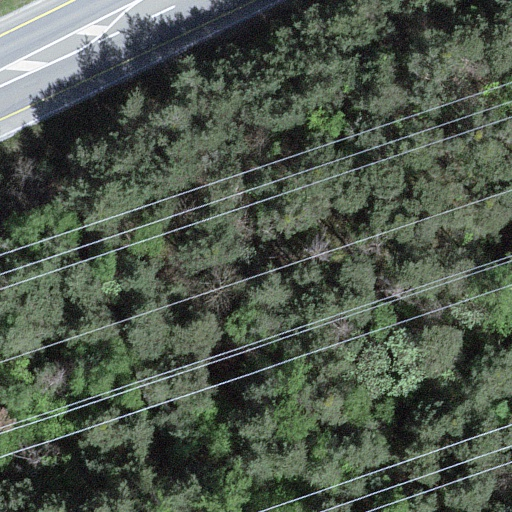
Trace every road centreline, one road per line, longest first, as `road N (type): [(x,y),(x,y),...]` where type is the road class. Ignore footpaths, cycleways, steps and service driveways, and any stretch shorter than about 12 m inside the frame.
road 1 (primary): [(162,0),(0,76)]
road 2 (motorway): [(0,66),(148,0)]
